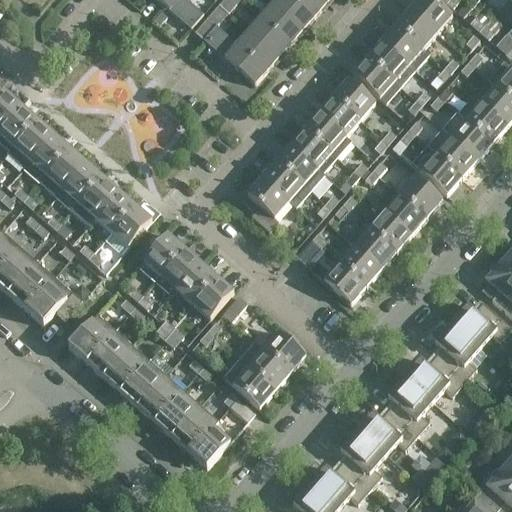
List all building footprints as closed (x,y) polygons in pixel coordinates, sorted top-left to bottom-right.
[(164,10),(191,33),(203,20),(182,2),(179,0),(152,0),(159,5),(164,10)] [(240,4),(235,0),(227,0),(225,3),(234,10),(240,4)] [(290,0),(282,0),(274,10),(303,35),(315,22),(290,0)] [(317,0),(290,0),(315,22),(327,8),(317,0)] [(317,0),(327,8),(334,0),(317,0)] [(427,0),(423,0),(411,15),(438,38),(452,21),(427,0)] [(455,0),(453,0),(446,8),(453,13),(461,4),(455,0)] [(234,10),(225,3),(219,10),(228,17),(234,10)] [(467,9),(458,18),(463,22),(471,13),(467,9)] [(228,17),(219,10),(214,15),(223,23),(228,17)] [(274,10),(263,24),(291,49),(303,35),(274,10)] [(411,15),(396,31),(423,55),(438,38),(411,15)] [(483,18),(477,24),(484,30),(489,24),(483,18)] [(211,19),(207,23),(216,31),(220,26),(211,19)] [(472,30),(488,44),(493,38),(484,30),(477,24),(475,22),(470,28),(472,30)] [(195,37),(204,45),(216,31),(207,23),(195,37)] [(263,24),(251,37),(280,62),(291,49),(263,24)] [(216,31),(204,45),(232,69),(255,90),(268,76),(239,51),(216,31)] [(396,31),(382,48),(415,76),(429,60),(423,55),(396,31)] [(251,37),(239,51),(268,76),(280,62),(251,37)] [(466,49),(472,54),(480,45),(474,40),(466,49)] [(382,48),(368,64),(401,93),(415,76),(382,48)] [(469,67),(475,72),(483,63),(476,58),(469,67)] [(353,81),(380,104),(386,109),(401,93),(368,64),(353,81)] [(452,64),(445,73),(451,78),(458,69),(452,64)] [(461,75),(467,81),(475,72),(469,67),(461,75)] [(489,85),(496,91),(511,105),(511,73),(505,68),(489,85)] [(445,73),(437,81),(430,89),(437,94),(451,78),(445,73)] [(349,85),(335,102),(361,125),(376,109),(349,85)] [(481,108),(508,132),(511,126),(511,105),(496,91),(481,108)] [(439,101),(445,106),(452,98),(446,92),(439,101)] [(0,100),(0,134),(21,111),(4,96),(3,97),(0,100)] [(416,106),(423,112),(430,103),(424,98),(416,106)] [(431,110),(437,115),(445,106),(439,101),(431,110)] [(335,102),(320,118),(347,141),(361,125),(335,102)] [(409,115),(415,120),(423,112),(416,106),(409,115)] [(466,125),(493,149),(508,132),(481,108),(466,125)] [(0,134),(0,146),(10,156),(38,125),(21,111),(0,134)] [(442,135),(477,166),(493,149),(466,125),(457,117),(442,135)] [(320,118),(306,135),(338,162),(352,146),(347,141),(320,118)] [(8,159),(24,173),(54,139),(38,125),(10,156),(8,159)] [(408,136),(414,141),(422,132),(416,127),(408,136)] [(306,135),(291,151),(323,179),(338,162),(306,135)] [(427,152),(462,183),(477,166),(442,135),(427,152)] [(382,145),(389,150),(397,141),(390,136),(382,145)] [(400,145),(406,151),(414,141),(408,136),(400,145)] [(24,173),(40,188),(70,153),(54,139),(24,173)] [(375,153),(381,159),(389,150),(382,145),(375,153)] [(291,151),(277,168),(310,197),(325,180),(323,179),(291,151)] [(411,170),(447,201),(462,183),(427,152),(411,170)] [(40,188),(57,202),(87,168),(70,153),(40,188)] [(373,176),(379,181),(387,172),(380,167),(373,176)] [(57,202),(73,216),(103,182),(87,168),(57,202)] [(277,168),(263,184),(289,207),(296,213),(310,197),(277,168)] [(362,168),(354,177),(360,182),(368,174),(362,168)] [(365,185),(371,190),(379,181),(373,176),(365,185)] [(354,177),(346,187),(342,191),(348,196),(360,182),(354,177)] [(89,231),(96,223),(119,196),(103,182),(73,216),(89,231)] [(416,182),(400,200),(427,223),(443,205),(416,182)] [(252,221),(271,238),(280,227),(276,223),(289,207),(263,184),(248,200),(261,211),(252,221)] [(376,209),(379,212),(412,240),(427,223),(400,200),(391,192),(376,209)] [(15,199),(24,207),(29,200),(20,193),(15,199)] [(96,223),(112,238),(136,211),(119,196),(96,223)] [(5,199),(0,205),(9,213),(14,207),(5,199)] [(29,200),(24,207),(33,214),(38,208),(29,200)] [(326,211),(331,215),(339,206),(334,201),(326,211)] [(343,210),(349,216),(356,207),(350,202),(343,210)] [(335,219),(341,225),(349,216),(343,210),(335,219)] [(136,211),(112,238),(105,245),(122,260),(129,253),(153,226),(136,211)] [(318,220),(323,224),(331,215),(326,211),(318,220)] [(379,212),(364,229),(397,258),(412,240),(379,212)] [(25,227),(34,235),(40,229),(31,221),(25,227)] [(48,227),(56,235),(62,229),(53,221),(48,227)] [(40,229),(34,235),(43,243),(49,237),(40,229)] [(62,229),(56,235),(65,243),(71,237),(62,229)] [(349,246),(355,251),(382,275),(397,258),(364,229),(349,246)] [(0,240),(0,275),(21,251),(3,236),(0,240)] [(313,244),(322,252),(327,246),(318,238),(313,244)] [(139,272),(156,286),(184,254),(167,239),(139,272)] [(297,262),(306,270),(322,252),(313,244),(297,262)] [(80,256),(89,264),(94,258),(86,250),(80,256)] [(0,275),(0,291),(9,299),(38,267),(21,251),(0,275)] [(74,259),(65,251),(60,257),(69,265),(74,259)] [(355,251),(340,268),(367,292),(382,275),(355,251)] [(172,301),(177,295),(201,268),(184,254),(156,286),(172,301)] [(94,258),(89,264),(98,272),(103,266),(94,258)] [(9,299),(27,315),(55,282),(38,267),(9,299)] [(177,295),(194,309),(217,282),(201,268),(177,295)] [(367,292),(340,268),(324,286),(351,310),(367,292)] [(493,306),(511,322),(511,273),(505,268),(489,286),(502,296),(493,306)] [(55,282),(27,315),(44,330),(56,316),(66,324),(83,306),(55,282)] [(194,309),(211,324),(234,297),(217,282),(194,309)] [(81,288),(74,296),(84,304),(91,296),(81,288)] [(129,299),(138,307),(143,301),(134,293),(129,299)] [(143,301),(138,307),(147,315),(152,309),(143,301)] [(239,302),(223,320),(232,327),(248,309),(239,302)] [(121,310),(130,318),(135,312),(126,304),(121,310)] [(467,311),(451,329),(481,356),(492,343),(499,349),(511,335),(483,309),(475,318),(467,311)] [(135,312),(130,318),(138,326),(144,320),(135,312)] [(69,352),(86,367),(115,334),(97,319),(69,352)] [(166,325),(161,331),(170,339),(175,333),(166,325)] [(215,328),(208,337),(214,342),(221,333),(215,328)] [(442,355),(435,363),(465,389),(477,375),(469,369),(481,356),(451,329),(435,348),(442,355)] [(155,337),(164,345),(170,339),(161,331),(155,337)] [(175,333),(170,339),(179,347),(184,341),(175,333)] [(86,367),(104,382),(132,350),(115,334),(86,367)] [(208,337),(200,346),(206,351),(214,342),(208,337)] [(264,355),(290,379),(306,361),(279,338),(264,355)] [(170,339),(164,345),(173,353),(179,347),(170,339)] [(249,373),(275,396),(290,379),(264,355),(255,347),(239,365),(249,373)] [(104,382),(121,397),(150,365),(132,350),(104,382)] [(121,397),(138,412),(167,380),(166,379),(173,372),(157,358),(151,366),(150,365),(121,397)] [(420,365),(404,383),(433,409),(445,396),(452,403),(465,389),(435,363),(428,371),(420,365)] [(189,371),(198,379),(204,373),(195,365),(189,371)] [(224,383),(260,414),(275,396),(249,373),(239,365),(224,383)] [(204,373),(198,379),(207,387),(213,381),(204,373)] [(138,412),(155,428),(184,395),(167,380),(138,412)] [(395,409),(388,417),(417,443),(429,429),(422,422),(433,409),(404,383),(387,402),(395,409)] [(155,428),(172,443),(201,410),(184,395),(155,428)] [(224,406),(230,412),(238,403),(232,397),(224,406)] [(256,418),(238,403),(230,412),(248,427),(256,418)] [(172,443),(189,458),(213,431),(218,425),(201,410),(172,443)] [(373,418),(357,437),(386,463),(397,450),(405,457),(417,443),(388,417),(381,425),(373,418)] [(467,424),(461,431),(471,439),(476,432),(467,424)] [(213,431),(189,458),(207,473),(231,447),(213,431)] [(348,462),(341,471),(370,496),(382,482),(375,476),(386,463),(357,437),(340,456),(348,462)] [(473,444),(483,453),(488,446),(478,438),(473,444)] [(459,460),(469,470),(482,454),(472,445),(459,460)] [(435,461),(414,486),(424,494),(445,470),(435,461)] [(504,465),(500,469),(511,479),(511,466),(509,470),(504,465)] [(488,487),(479,497),(495,511),(501,511),(507,506),(511,510),(511,479),(500,469),(497,473),(502,478),(492,490),(488,487)] [(326,472),(309,491),(333,511),(342,511),(350,503),(358,510),(370,496),(341,471),(333,479),(326,472)] [(457,489),(468,498),(473,493),(462,483),(457,489)] [(295,511),(333,511),(309,491),(293,509),(295,511)] [(495,511),(479,497),(470,508),(473,511),(472,511),(495,511)]
